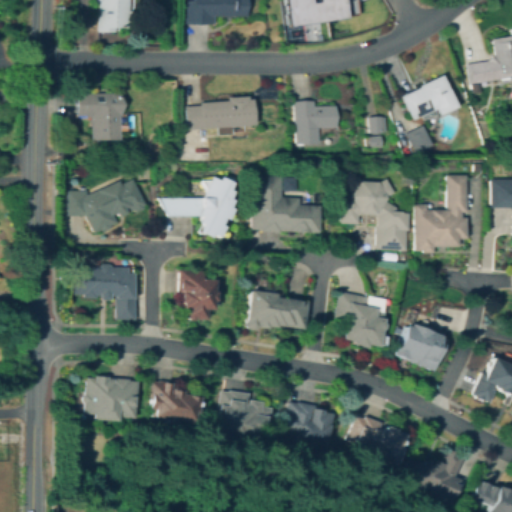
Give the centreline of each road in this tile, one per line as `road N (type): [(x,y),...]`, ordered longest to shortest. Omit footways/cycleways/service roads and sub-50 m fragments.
road 1 (residential): [(32,344),(150,345),(371,386),(511,453)]
road 2 (residential): [(33,62),(310,63),(371,50),(461,0)]
road 3 (secondary): [(33,0),(32,344)]
road 4 (secondary): [(32,344),(31,511)]
road 5 (residential): [(478,281),(465,345),(432,409)]
